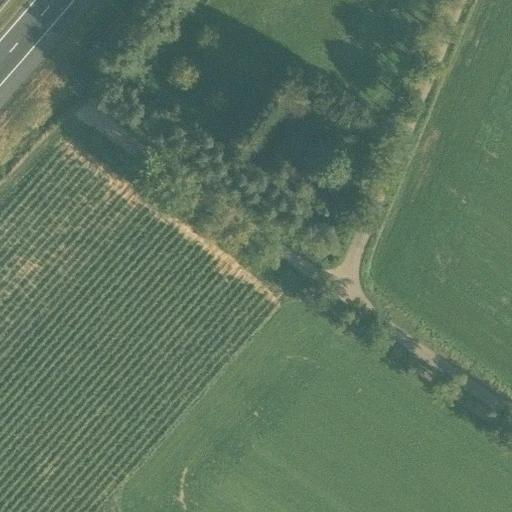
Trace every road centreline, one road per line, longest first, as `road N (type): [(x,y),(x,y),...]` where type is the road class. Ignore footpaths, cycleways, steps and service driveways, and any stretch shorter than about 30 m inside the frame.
road 1 (unclassified): [(342,289),(461,0)]
road 2 (unclassified): [(342,289),(97,118)]
road 3 (unclassified): [(511,412),(342,289)]
